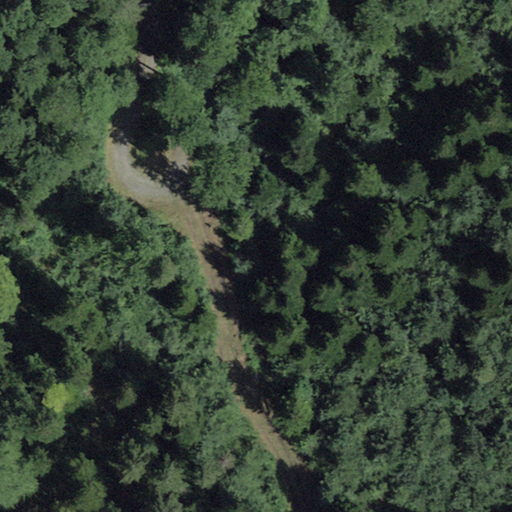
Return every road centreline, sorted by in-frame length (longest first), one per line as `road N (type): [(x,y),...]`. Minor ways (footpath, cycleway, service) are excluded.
road 1 (track): [(246,0),(170,173),(154,180),(143,177),(125,141),(154,45),(145,0)]
road 2 (track): [(170,173),(213,278),(235,382),(283,452),(311,511)]
